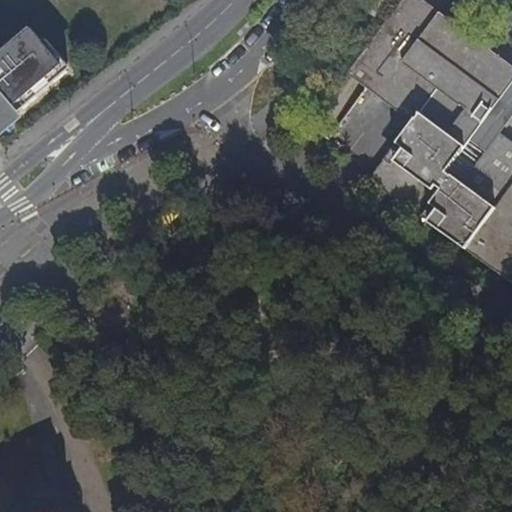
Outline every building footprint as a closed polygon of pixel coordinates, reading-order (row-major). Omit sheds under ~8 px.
[(511,67),(420,0),(405,0),(349,77),(414,125),(371,183),(511,287),(511,147),(499,139),(490,151),(462,189),(453,202),(437,190),(446,178),(475,139),(511,88),(511,67)] [(377,0),(367,14),(375,19),(389,0),(377,0)] [(0,139),(14,127),(66,74),(29,32),(0,53),(0,139)] [(511,88),(475,139),(490,151),(499,139),(511,121),(511,88)] [(371,165),(402,123),(361,93),(330,136),(371,165)] [(462,189),(446,178),(437,190),(453,202),(462,189)]
